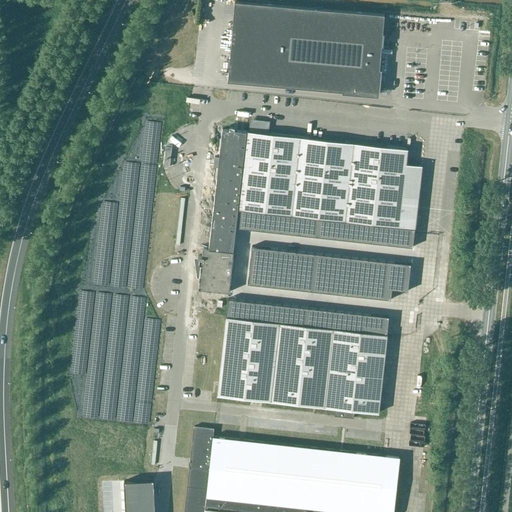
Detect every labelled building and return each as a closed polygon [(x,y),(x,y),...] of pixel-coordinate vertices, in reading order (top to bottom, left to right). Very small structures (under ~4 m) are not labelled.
[(228,81),(303,88),(310,8),(235,1),(228,81)] [(310,8),(303,88),(377,94),(384,14),(310,8)] [(198,255),(198,257),(200,258),(199,264),(201,264),(199,289),(229,292),(234,251),(233,251),(236,227),(238,208),(415,228),(422,166),(406,164),(408,149),(268,134),(269,121),(250,119),(248,132),(222,129),(219,157),(215,157),(213,167),(218,167),(209,249),(203,248),(202,256),(198,255)] [(238,208),(236,227),(413,247),(415,228),(238,208)] [(252,246),(248,283),(391,299),(391,298),(392,289),(408,290),(411,263),(252,246)] [(190,293),(179,399),(211,402),(222,296),(190,293)] [(228,298),(227,314),(388,332),(389,316),(228,298)] [(227,316),(225,337),(234,338),(236,317),(227,316)] [(236,317),(234,338),(243,339),(245,318),(236,317)] [(245,318),(243,339),(252,340),(254,319),(245,318)] [(254,319),(252,340),(261,341),(263,320),(254,319)] [(263,320),(261,341),(270,342),(272,321),(263,320)] [(272,321),(270,342),(279,343),(281,322),(272,321)] [(281,322),(279,343),(288,344),(290,323),(281,322)] [(290,323),(288,344),(297,345),(299,324),(290,323)] [(299,324),(297,345),(305,346),(308,325),(299,324)] [(308,325),(305,346),(314,347),(317,326),(308,325)] [(317,326),(314,347),(323,348),(326,327),(317,326)] [(326,327),(323,348),(332,349),(335,328),(326,327)] [(335,328),(332,349),(341,350),(344,329),(335,328)] [(344,329),(341,350),(350,351),(352,330),(344,329)] [(352,330),(350,351),(359,352),(361,331),(352,330)] [(361,331),(359,352),(368,353),(370,332),(361,331)] [(370,332),(368,353),(377,354),(379,333),(370,332)] [(379,333),(377,354),(386,355),(388,334),(379,333)] [(222,360),(220,377),(229,378),(231,361),(222,360)] [(231,361),(229,378),(238,379),(240,362),(231,361)] [(240,362),(238,379),(247,380),(249,363),(240,362)] [(249,363),(247,380),(256,381),(258,364),(249,363)] [(258,364),(256,381),(265,382),(267,365),(258,364)] [(267,365),(265,382),(274,383),(276,366),(267,365)] [(276,366),(274,383),(283,384),(285,367),(276,366)] [(285,367),(283,384),(292,385),(294,368),(285,367)] [(294,368),(292,385),(301,386),(303,369),(294,368)] [(303,369),(301,386),(310,387),(312,370),(303,369)] [(312,370),(310,387),(319,388),(321,371),(312,370)] [(321,371),(319,388),(328,389),(330,372),(321,371)] [(330,372),(328,389),(337,390),(339,373),(330,372)] [(339,373),(337,390),(346,391),(348,374),(339,373)] [(348,374),(346,391),(355,392),(357,375),(348,374)] [(357,375),(355,392),(364,393),(365,385),(366,376),(357,375)] [(366,376),(365,385),(382,387),(383,378),(366,376)] [(220,377),(219,394),(227,395),(229,378),(220,377)] [(229,378),(227,395),(236,396),(238,379),(229,378)] [(238,379),(236,396),(245,397),(247,380),(238,379)] [(247,380),(245,397),(254,398),(256,381),(247,380)] [(256,381),(254,398),(263,399),(265,382),(256,381)] [(265,382),(263,399),(272,400),(274,383),(265,382)] [(274,383),(272,400),(281,401),(283,384),(274,383)] [(283,384),(281,401),(290,402),(292,385),(283,384)] [(292,385),(290,402),(299,403),(301,386),(292,385)] [(365,385),(364,393),(381,395),(382,387),(365,385)] [(301,386),(299,403),(308,404),(310,387),(301,386)] [(310,387),(308,404),(317,405),(319,388),(310,387)] [(319,388),(317,405),(326,406),(328,389),(319,388)] [(328,389),(326,406),(335,407),(337,390),(328,389)] [(337,390),(335,407),(344,408),(346,391),(337,390)] [(346,391),(344,408),(353,409),(355,392),(346,391)] [(355,392),(353,409),(362,410),(363,402),(364,393),(355,392)] [(364,393),(363,402),(381,404),(381,395),(364,393)] [(363,402),(362,410),(380,412),(380,404),(381,404),(363,402)] [(393,511),(399,457),(213,437),(214,429),(194,426),(190,460),(184,511),(393,511)] [(155,511),(154,479),(124,480),(125,511),(155,511)]
